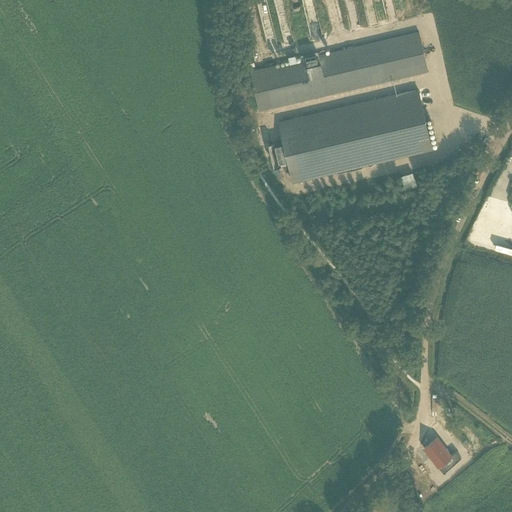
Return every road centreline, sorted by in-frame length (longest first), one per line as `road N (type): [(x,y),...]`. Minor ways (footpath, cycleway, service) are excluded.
road 1 (track): [(511,132),(438,283),(426,381)]
road 2 (track): [(346,511),(408,452),(424,396)]
